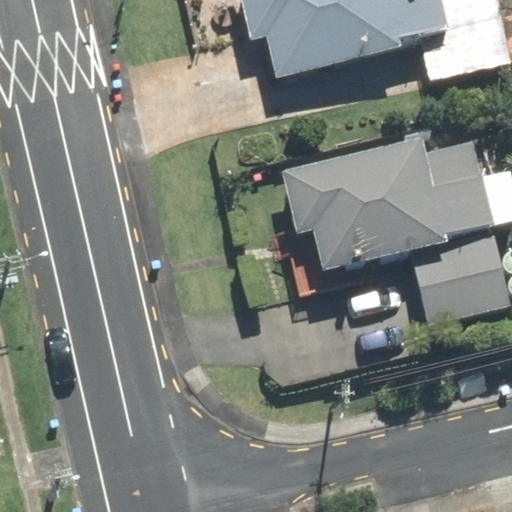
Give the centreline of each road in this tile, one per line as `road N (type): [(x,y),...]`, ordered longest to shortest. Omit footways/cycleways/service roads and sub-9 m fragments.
road 1 (tertiary): [(147,511),(36,0)]
road 2 (residential): [(191,511),(511,438)]
